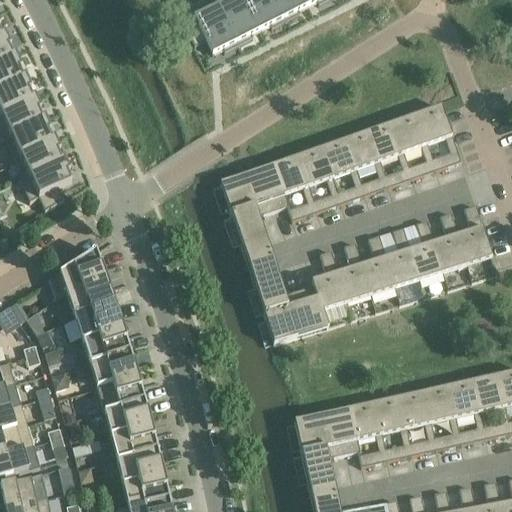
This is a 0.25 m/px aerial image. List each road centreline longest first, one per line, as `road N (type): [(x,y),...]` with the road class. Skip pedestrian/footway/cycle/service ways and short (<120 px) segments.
road 1 (residential): [(424,19),(127,205)]
road 2 (unclassified): [(219,511),(176,346),(127,205)]
road 3 (unclassified): [(127,205),(33,0)]
road 4 (residential): [(511,214),(448,36),(424,19)]
road 5 (residential): [(0,285),(127,205)]
